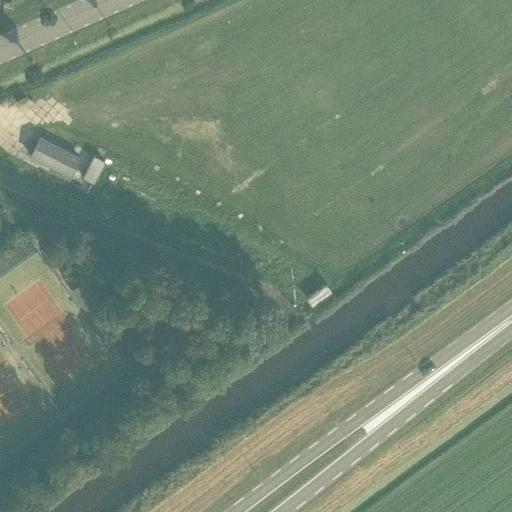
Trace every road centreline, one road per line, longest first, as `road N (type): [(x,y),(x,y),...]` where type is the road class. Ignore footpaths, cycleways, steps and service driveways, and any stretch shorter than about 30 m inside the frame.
road 1 (primary): [(510,320),(238,511)]
road 2 (primary): [(283,511),(510,320)]
road 3 (tertiary): [(0,52),(114,0)]
